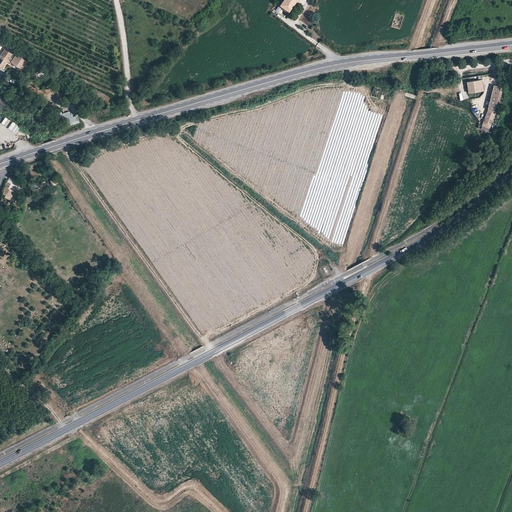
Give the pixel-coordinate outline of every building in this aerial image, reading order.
[(298,0),(285,0),(280,6),(285,9),(289,13),(298,0)] [(0,56),(0,66),(3,69),(8,60),(22,70),(27,62),(6,48),(0,56)] [(482,80),(467,82),(469,93),(483,91),(482,80)] [(498,97),(499,93),(500,87),(493,85),(491,96),(487,109),(489,110),(494,111),(495,107),(496,105),(498,97)] [(496,112),(494,111),(489,110),(482,125),(487,128),(490,128),(496,112)] [(79,123),(77,116),(72,117),(71,112),(63,113),(66,126),(79,123)] [(5,185),(3,193),(6,194),(5,196),(10,200),(15,192),(8,188),(11,183),(7,181),(5,185)]
